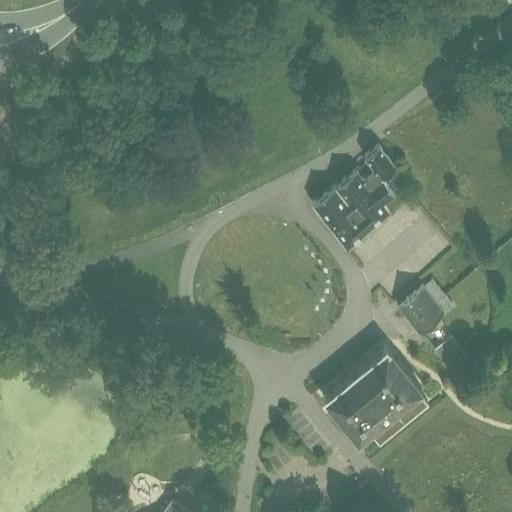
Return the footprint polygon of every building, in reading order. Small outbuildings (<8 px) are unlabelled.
[(347,245),(360,233),(370,225),(388,208),(382,200),(394,190),(382,175),(395,164),(379,143),(364,153),(374,167),(363,176),(355,166),(312,200),(347,245)] [(431,277),(430,278),(397,304),(418,329),(451,302),(431,277)] [(464,350),(451,333),(433,346),(446,364),(464,350)] [(371,428),(379,437),(425,399),(418,390),(422,387),(386,343),(322,395),(358,439),(371,428)] [(393,445),(419,422),(410,412),(384,434),(393,445)] [(189,511),(171,500),(163,511),(160,511),(151,494),(135,502),(139,511),(189,511)]
